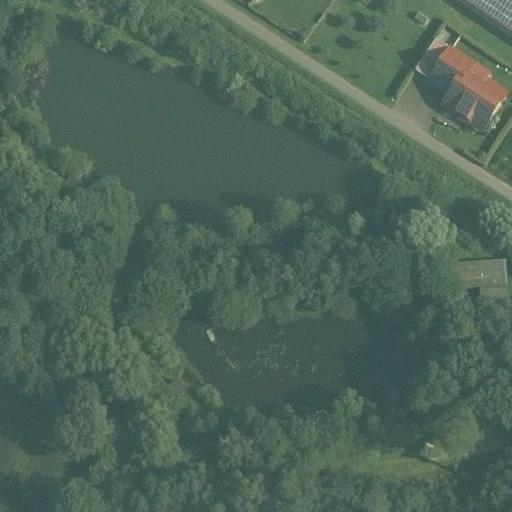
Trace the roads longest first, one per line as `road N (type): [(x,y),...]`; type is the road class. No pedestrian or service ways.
road 1 (unclassified): [(210,0),(511,200)]
road 2 (track): [(511,449),(226,495)]
